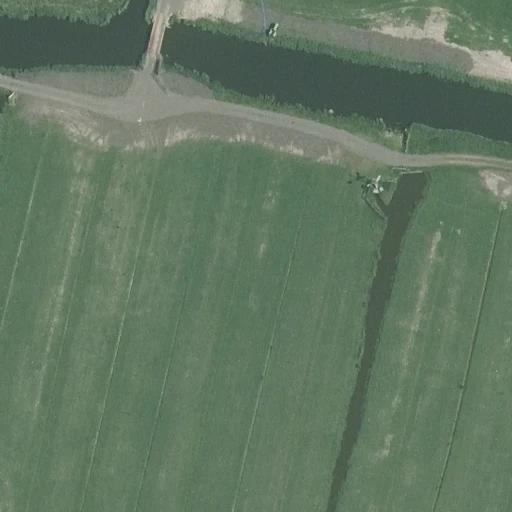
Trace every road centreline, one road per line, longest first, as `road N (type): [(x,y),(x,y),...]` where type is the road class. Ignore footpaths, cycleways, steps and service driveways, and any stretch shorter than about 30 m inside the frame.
road 1 (track): [(146,99),(336,134),(407,161),(511,165)]
road 2 (track): [(0,83),(116,107),(146,99),(165,0)]
